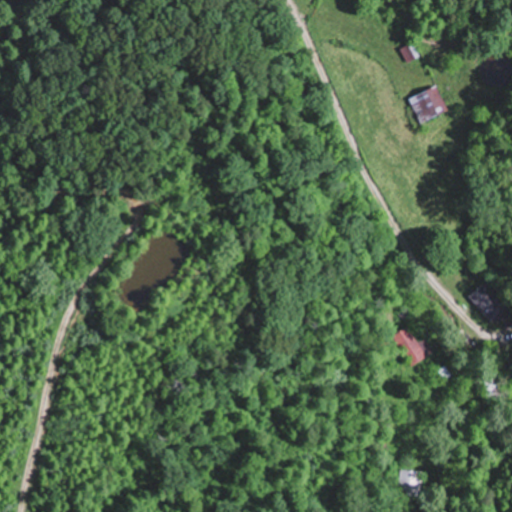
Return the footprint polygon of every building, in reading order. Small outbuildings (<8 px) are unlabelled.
[(418,57),(413,44),(403,49),(409,61),(418,57)] [(450,112),(440,86),(411,97),(421,123),(450,112)] [(509,306),(486,281),(470,296),(492,321),(509,306)] [(433,351),(417,333),(407,342),(423,360),(433,351)] [(451,377),(446,366),(438,369),(443,380),(451,377)] [(412,496),(419,472),(397,466),(391,490),(412,496)]
